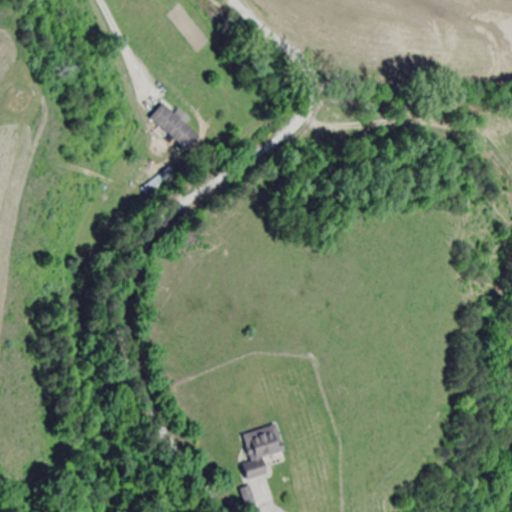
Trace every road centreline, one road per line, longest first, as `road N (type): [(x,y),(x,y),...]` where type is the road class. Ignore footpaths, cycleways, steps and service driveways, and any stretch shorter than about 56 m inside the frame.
road 1 (residential): [(232,0),(305,65),(313,98),(297,132),(165,223),(131,282),(125,327),(169,436),(229,511)]
road 2 (residential): [(314,90),(397,167),(511,169)]
